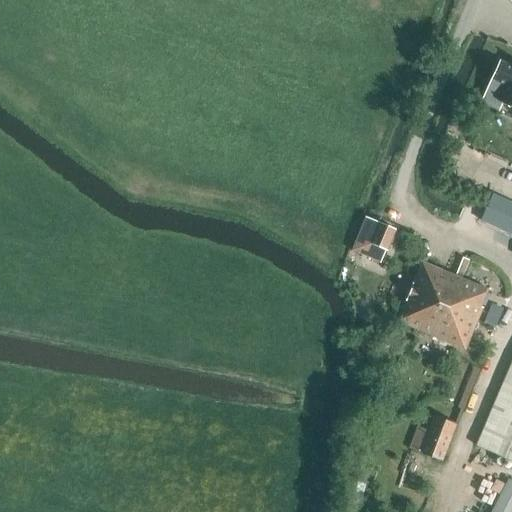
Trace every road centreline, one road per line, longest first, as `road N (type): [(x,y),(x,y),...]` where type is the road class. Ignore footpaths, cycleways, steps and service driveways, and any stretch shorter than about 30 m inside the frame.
road 1 (track): [(447,511),(511,331)]
road 2 (track): [(511,271),(423,226),(403,190)]
